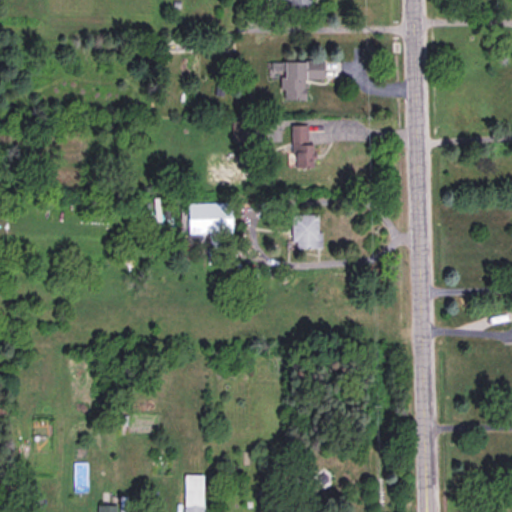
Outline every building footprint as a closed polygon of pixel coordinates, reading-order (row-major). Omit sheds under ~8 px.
[(280,100),(304,100),(304,80),(321,80),(321,60),(280,61),(280,100)] [(312,167),(310,125),(290,126),(291,168),(312,167)] [(186,203),(186,234),(230,234),(230,203),(186,203)] [(318,248),(318,215),(290,215),(290,248),(318,248)] [(182,511),(201,511),(202,475),(183,475),(182,511)] [(132,511),(133,505),(125,505),(125,499),(120,499),(119,511),(132,511)]
